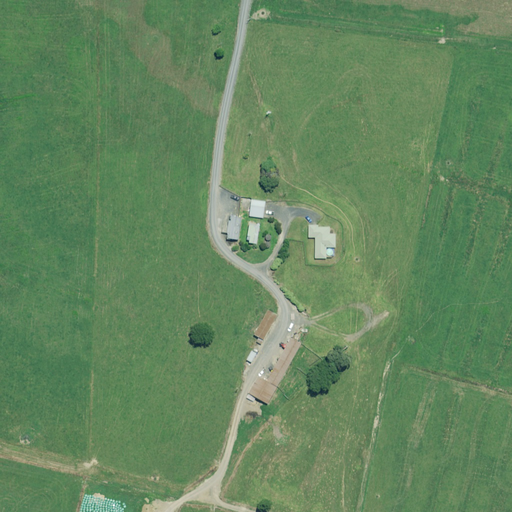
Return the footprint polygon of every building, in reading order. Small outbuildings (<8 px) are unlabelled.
[(265,201),(251,200),(249,216),(263,218),(265,201)] [(241,217),(229,216),(228,227),(223,226),(222,232),(228,233),(227,239),(239,240),(241,217)] [(260,224),(250,223),(247,239),(249,240),(249,243),(257,244),(260,224)] [(318,226),(309,225),(309,237),(315,237),(315,258),(326,258),(326,247),(335,247),(336,234),(330,234),(330,227),(318,227),(318,226)] [(268,310),(254,335),(259,337),(256,342),(260,344),(277,315),(268,310)] [(301,343),(291,338),(267,381),(258,376),(246,397),(254,401),(256,397),(268,404),(301,343)] [(252,362),(256,354),(251,351),(247,360),(252,362)]
